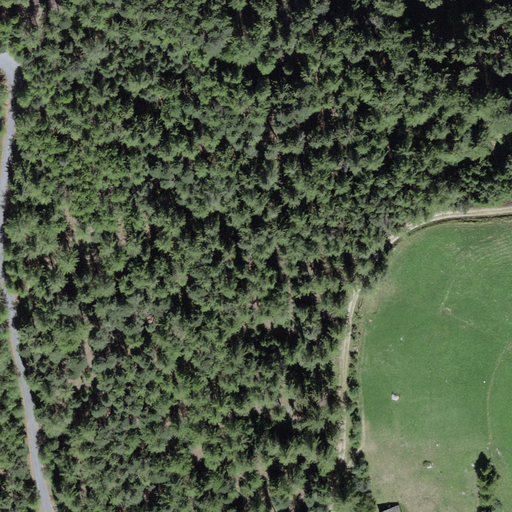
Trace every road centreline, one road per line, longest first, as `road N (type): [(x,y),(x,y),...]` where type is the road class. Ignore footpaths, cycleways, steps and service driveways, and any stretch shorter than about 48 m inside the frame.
road 1 (unclassified): [(0,71),(15,79),(20,100),(12,246),(63,511)]
road 2 (track): [(511,194),(381,219),(353,330),(331,511)]
